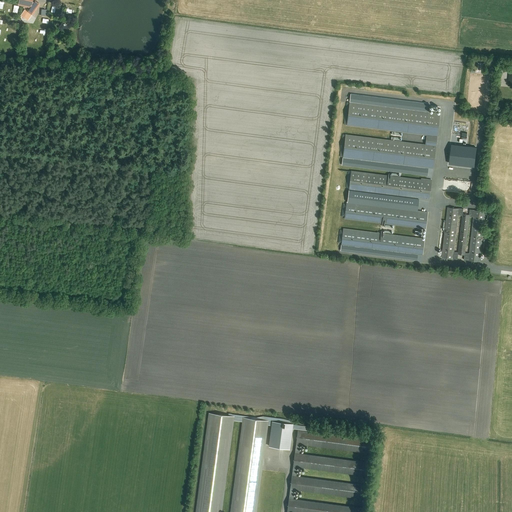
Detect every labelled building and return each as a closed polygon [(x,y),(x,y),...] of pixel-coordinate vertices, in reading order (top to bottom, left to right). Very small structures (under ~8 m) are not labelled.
[(32,15),(39,3),(34,0),(33,0),(27,11),(32,15)] [(346,135),(342,165),(427,175),(428,167),(433,168),(440,114),(429,112),(430,104),(351,94),(347,125),(426,135),(425,144),(346,135)] [(452,145),(449,163),(475,166),(477,148),(452,145)] [(346,202),(344,219),(426,229),(428,212),(417,211),(419,199),(429,201),(432,179),(421,178),(421,179),(351,170),(347,202),(346,202)] [(447,207),(442,257),(458,259),(463,209),(447,207)] [(485,211),(469,210),(464,259),(480,261),(485,211)] [(343,228),(340,250),(417,260),(417,255),(422,255),(424,238),(343,228)] [(307,426),(209,413),(195,511),(255,511),(267,425),(272,425),(269,446),(289,449),(292,428),(298,429),(287,511),(364,511),(374,440),(307,431),(307,426)]
